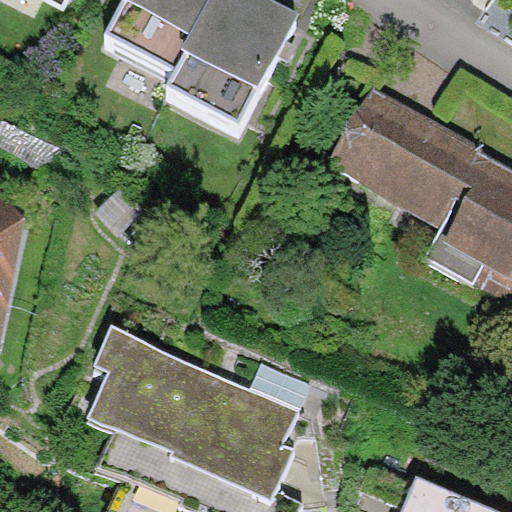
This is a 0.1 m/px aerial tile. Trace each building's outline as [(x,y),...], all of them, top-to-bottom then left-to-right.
[(124,0),(100,48),(172,85),(216,0),(124,0)] [(248,0),(216,0),(172,85),(162,104),(239,143),(284,55),(299,26),(248,0)] [(511,169),(376,93),(330,174),(438,235),(425,259),(511,307),(511,169)] [(4,191),(0,193),(0,350),(26,225),(4,191)] [(299,413),(112,327),(94,366),(111,374),(90,420),(116,432),(99,469),(124,480),(109,511),(298,511),(302,505),(276,493),(290,465),(295,451),(285,447),(299,413)] [(488,511),(418,481),(404,511),(488,511)]
